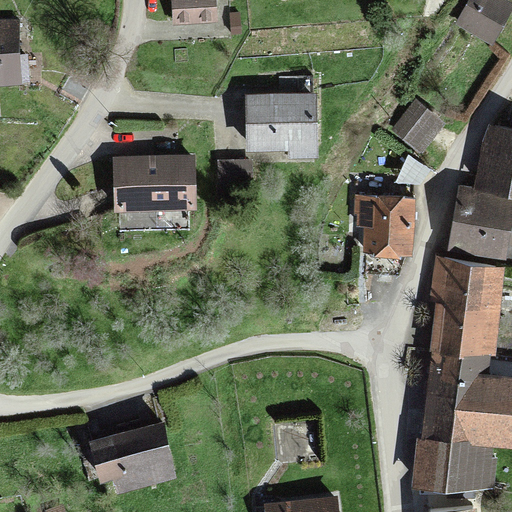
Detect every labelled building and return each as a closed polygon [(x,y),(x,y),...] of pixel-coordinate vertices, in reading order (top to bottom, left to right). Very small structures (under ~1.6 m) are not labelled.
[(171,0),(173,36),(209,36),(208,0),(171,0)] [(468,0),(466,5),(456,24),(488,42),(507,6),(496,0),(468,0)] [(0,24),(0,86),(14,86),(11,24),(0,24)] [(310,96),(243,96),(243,155),(310,156),(310,96)] [(415,103),(392,129),(415,150),(439,124),(415,103)] [(511,135),(486,132),(478,196),(510,200),(511,200),(511,135)] [(190,159),(111,160),(111,210),(190,209),(190,159)] [(250,163),(217,163),(217,200),(232,200),(232,182),(249,182),(250,163)] [(503,260),(510,200),(478,196),(457,194),(450,253),(503,260)] [(364,201),(360,256),(405,259),(408,204),(364,201)] [(436,263),(413,490),(471,490),(490,492),(495,446),(511,447),(511,379),(483,376),(494,269),(436,263)] [(154,426),(87,442),(97,480),(108,478),(111,491),(167,478),(154,426)] [(332,511),(331,500),(264,507),(264,511),(332,511)]
